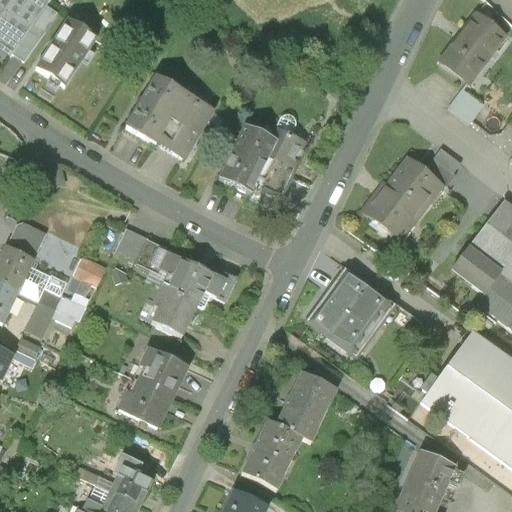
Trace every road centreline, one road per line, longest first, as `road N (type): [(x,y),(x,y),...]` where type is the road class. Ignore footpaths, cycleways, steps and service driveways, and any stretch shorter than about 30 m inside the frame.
road 1 (residential): [(420,0),(289,270)]
road 2 (residential): [(289,270),(45,135)]
road 3 (residential): [(289,270),(173,511)]
